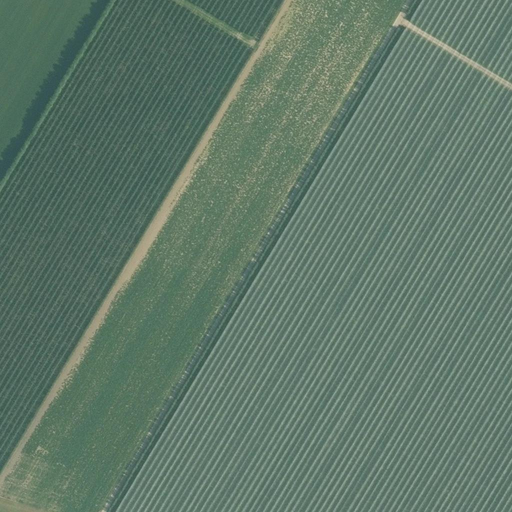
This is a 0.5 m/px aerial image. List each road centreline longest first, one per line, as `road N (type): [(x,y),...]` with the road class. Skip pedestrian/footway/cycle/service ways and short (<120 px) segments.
road 1 (track): [(410,0),(105,511)]
road 2 (track): [(178,0),(251,43),(278,0)]
road 3 (track): [(511,87),(400,17)]
